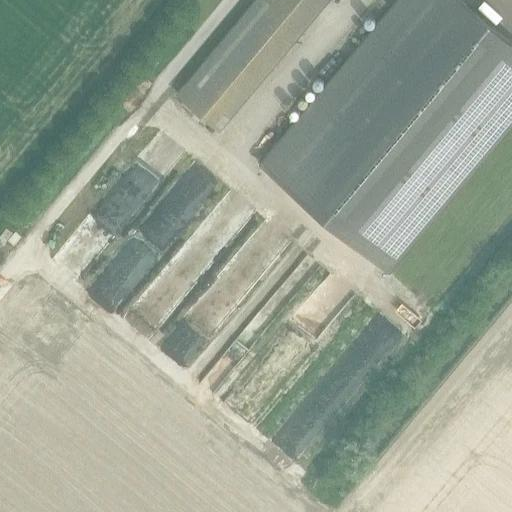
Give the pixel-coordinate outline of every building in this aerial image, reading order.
[(191,106),(218,128),(325,0),(255,0),(177,94),(191,106)] [(511,121),(511,44),(459,0),(397,0),(260,164),(387,271),(511,121)] [(154,59),(138,89),(152,96),(168,67),(154,59)] [(134,277),(213,193),(197,178),(118,262),(134,277)] [(230,200),(246,218),(263,204),(247,185),(230,200)] [(66,244),(92,264),(123,223),(97,203),(66,244)] [(229,229),(241,217),(226,203),(215,215),(229,229)] [(216,362),(225,373),(240,359),(230,349),(216,362)]
